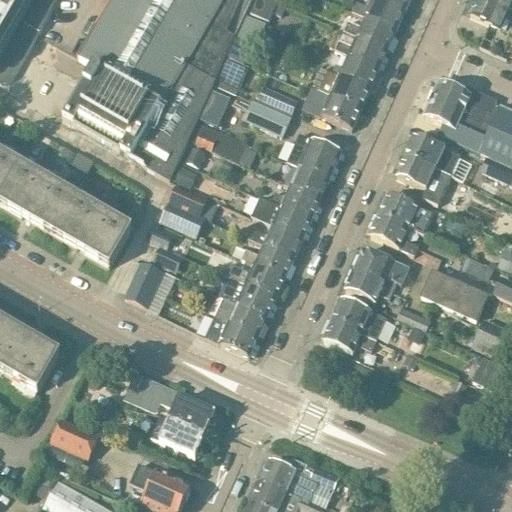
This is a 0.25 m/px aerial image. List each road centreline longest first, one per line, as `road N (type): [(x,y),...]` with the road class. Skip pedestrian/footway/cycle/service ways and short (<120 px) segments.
road 1 (residential): [(263,406),(426,53)]
road 2 (unclassified): [(263,406),(0,268)]
road 3 (unclassified): [(500,511),(263,406)]
